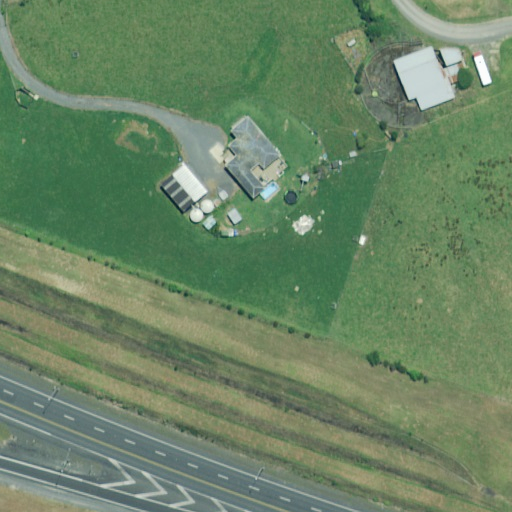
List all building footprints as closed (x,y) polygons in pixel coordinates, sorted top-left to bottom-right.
[(456,45),(441,51),(447,65),(463,59),(456,45)] [(458,64),(441,71),(432,47),(395,61),(410,100),(417,97),(422,110),(454,97),(447,78),(447,77),(461,72),(458,64)] [(280,155),(248,116),(231,130),(238,138),(229,146),(237,155),(226,165),(253,197),(264,188),(250,170),(259,162),(264,168),(280,155)] [(199,224),(215,206),(207,198),(190,215),(199,224)] [(218,224),(210,216),(202,224),(210,232),(218,224)]
